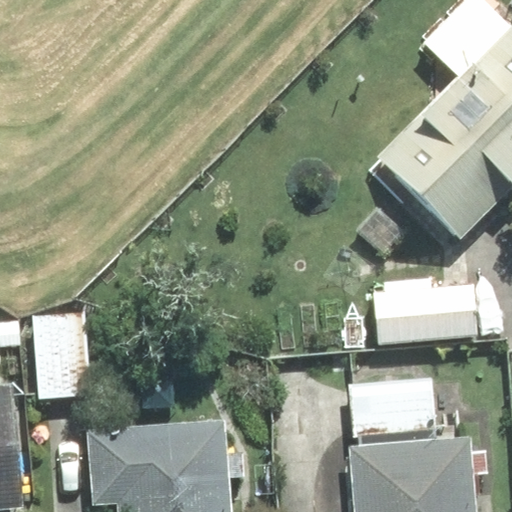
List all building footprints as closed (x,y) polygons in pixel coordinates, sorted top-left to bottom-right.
[(362,174),(451,255),(499,202),(511,213),(511,38),(469,0),(460,0),(418,47),(450,76),(362,174)] [(363,299),(368,349),(474,339),(469,288),(363,299)] [(97,400),(84,308),(33,315),(46,408),(97,400)] [(0,508),(34,505),(21,374),(0,375),(0,508)] [(426,387),(345,391),(348,444),(429,440),(426,387)] [(245,511),(239,418),(97,429),(103,509),(124,508),(123,511),(245,511)] [(464,511),(462,447),(336,452),(338,511),(464,511)]
